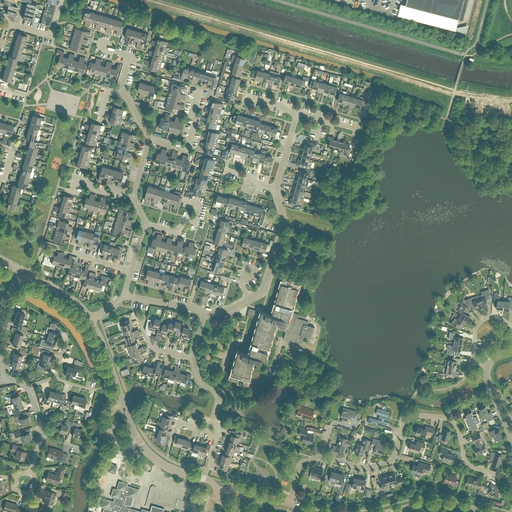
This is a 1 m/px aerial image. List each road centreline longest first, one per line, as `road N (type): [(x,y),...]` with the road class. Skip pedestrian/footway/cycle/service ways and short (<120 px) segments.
road 1 (residential): [(511,479),(467,465),(455,425),(443,417),(408,418),(386,463),(363,467),(322,456)]
road 2 (tertiary): [(219,492),(140,442),(90,321)]
road 3 (residential): [(205,310),(229,310),(264,288),(284,218),(275,189)]
